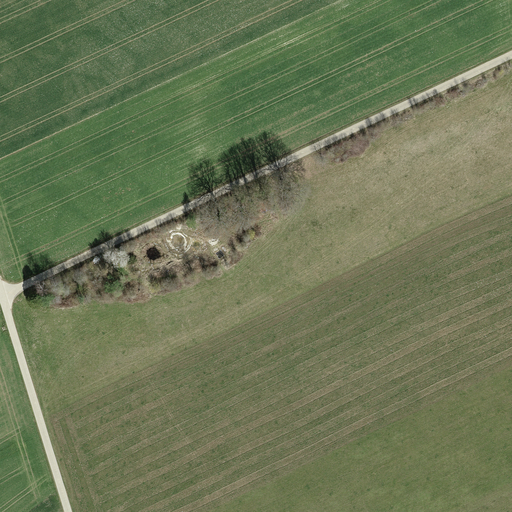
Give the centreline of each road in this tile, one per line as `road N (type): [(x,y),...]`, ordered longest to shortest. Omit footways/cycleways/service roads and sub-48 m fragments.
road 1 (track): [(4,296),(511,55)]
road 2 (track): [(69,511),(0,283)]
